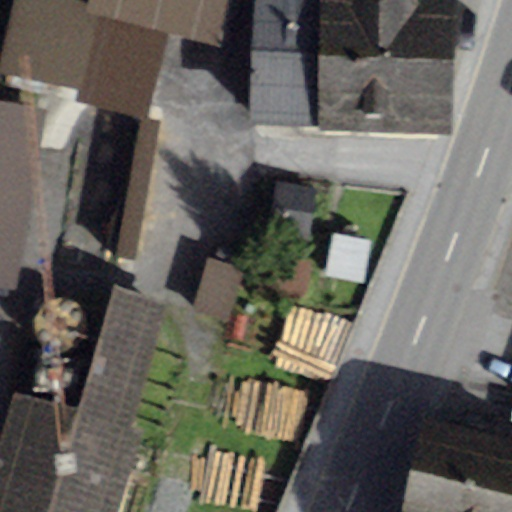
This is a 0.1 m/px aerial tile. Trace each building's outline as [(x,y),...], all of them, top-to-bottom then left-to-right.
[(223,0),(22,0),(4,75),(78,92),(97,13),(214,41),(223,0)] [(331,11),(323,122),(442,127),(446,0),(348,0),(348,12),(331,11)] [(262,3),(257,119),(323,122),(331,11),(332,5),(262,3)] [(0,112),(0,282),(5,283),(34,118),(0,112)] [(140,123),(117,260),(138,264),(162,127),(140,123)] [(240,273),(215,266),(201,315),(226,323),(240,273)] [(80,422),(24,406),(0,489),(0,511),(108,511),(130,437),(120,434),(156,309),(116,297),(80,422)] [(78,311),(67,305),(54,305),(42,312),(36,324),(37,337),(44,348),(55,354),(69,354),(80,347),(86,335),(85,322),(78,311)] [(511,511),(511,453),(429,433),(410,511),(511,511)]
